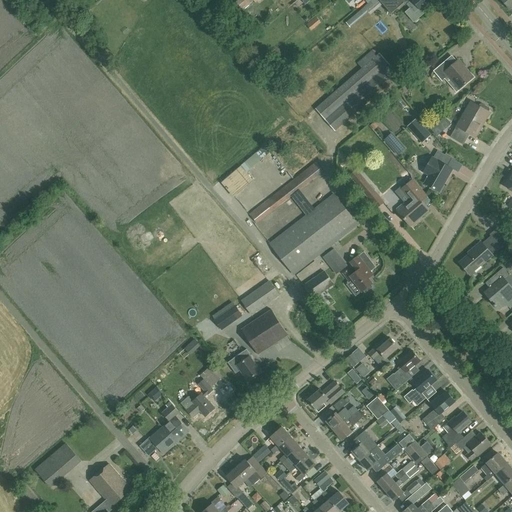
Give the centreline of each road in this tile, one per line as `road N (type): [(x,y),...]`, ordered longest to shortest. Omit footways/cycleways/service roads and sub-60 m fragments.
road 1 (unclassified): [(395,306),(511,131)]
road 2 (residential): [(506,435),(395,306)]
road 3 (unclassified): [(167,509),(204,462),(279,395)]
road 4 (residential): [(383,511),(279,395)]
road 5 (unclassified): [(279,395),(395,306)]
